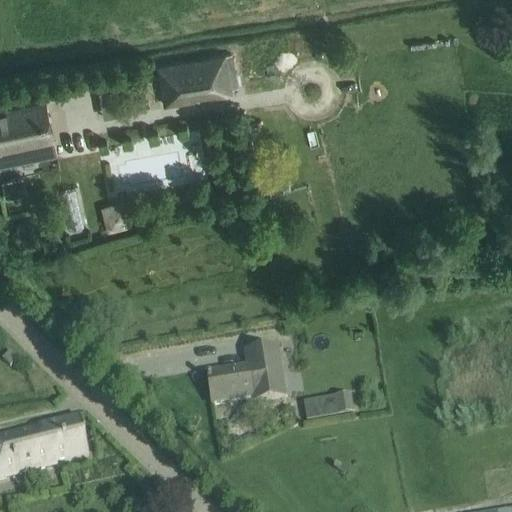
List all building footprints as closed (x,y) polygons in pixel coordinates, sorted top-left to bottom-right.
[(158,66),(165,105),(192,101),(192,97),(210,94),(211,97),(231,94),(224,55),(158,66)] [(57,156),(45,101),(0,110),(0,166),(56,155),(56,156),(57,156)] [(21,177),(1,181),(4,196),(24,192),(21,177)] [(128,200),(101,206),(108,233),(135,227),(128,200)] [(286,398),(277,348),(244,353),(247,367),(206,374),(211,406),(252,399),(253,404),(286,398)] [(17,361),(10,353),(3,361),(10,368),(17,361)] [(353,396),(335,400),(339,417),(356,414),(353,396)] [(55,463),(88,454),(80,418),(0,437),(0,480),(37,472),(56,466),(55,463)]
